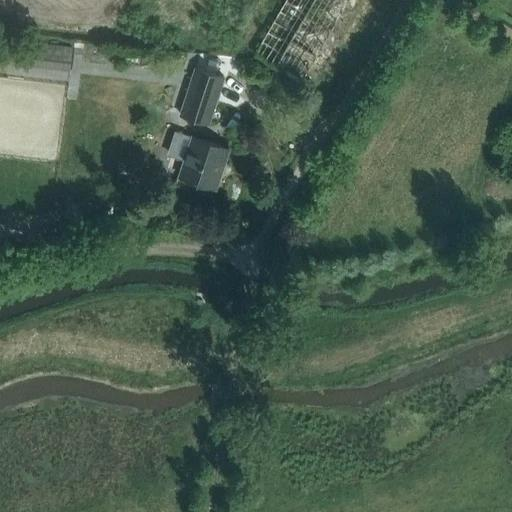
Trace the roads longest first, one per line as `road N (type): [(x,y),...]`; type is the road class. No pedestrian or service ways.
road 1 (unclassified): [(262,253),(414,0)]
road 2 (track): [(0,280),(123,243),(175,240),(262,253)]
